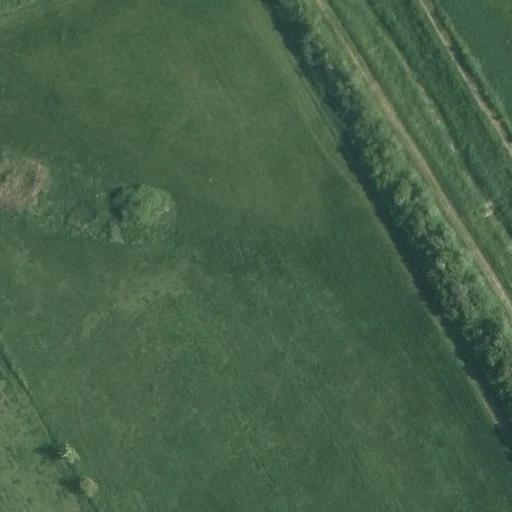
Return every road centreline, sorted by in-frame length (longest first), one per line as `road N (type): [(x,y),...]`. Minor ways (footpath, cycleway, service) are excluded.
road 1 (track): [(511,315),(316,0)]
road 2 (track): [(511,153),(421,0)]
